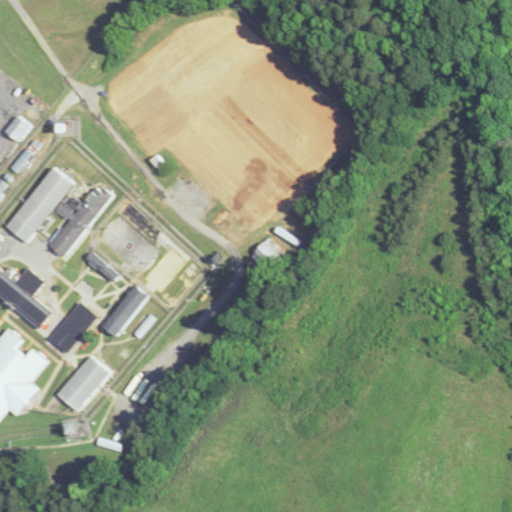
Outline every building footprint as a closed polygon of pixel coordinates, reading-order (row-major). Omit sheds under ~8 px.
[(23,142),(37,127),(25,115),(11,131),(23,142)] [(13,228),(34,244),(80,182),(59,167),(13,228)] [(69,258),(117,197),(102,186),(82,212),(69,201),(61,211),(74,222),(54,246),(69,258)] [(289,255),(273,240),(256,257),(272,273),(289,255)] [(0,269),(0,291),(47,329),(59,315),(38,299),(51,282),(34,268),(27,277),(16,267),(10,274),(2,268),(0,269)] [(124,337),(157,295),(142,284),(109,326),(124,337)] [(88,314),(80,309),(58,340),(75,352),(101,317),(91,310),(88,314)] [(0,429),(13,412),(26,414),(44,391),(44,388),(37,383),(54,361),(40,350),(34,358),(25,351),(27,339),(13,328),(0,344),(0,429)] [(64,394),(85,411),(117,372),(96,355),(64,394)]
